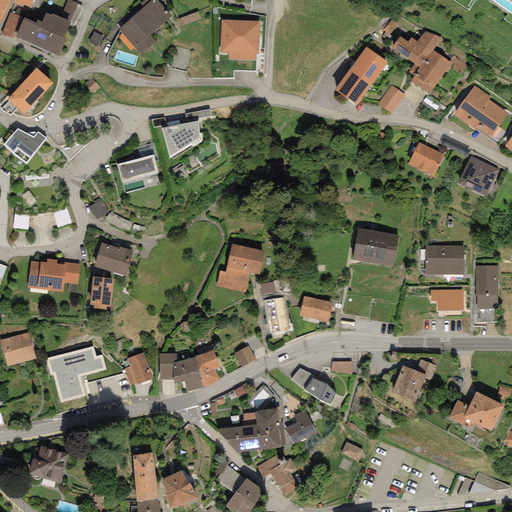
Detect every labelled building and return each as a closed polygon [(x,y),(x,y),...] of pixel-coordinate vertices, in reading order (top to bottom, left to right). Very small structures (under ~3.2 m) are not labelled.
[(0,0),(0,23),(10,0),(0,0)] [(69,0),(67,0),(60,18),(71,22),(69,25),(73,27),(82,6),(78,5),(79,4),(69,0)] [(171,16),(157,0),(144,0),(140,4),(144,7),(118,29),(141,55),(157,42),(150,35),(171,16)] [(20,17),(10,13),(2,34),(12,38),(20,17)] [(51,15),(46,13),(41,22),(37,20),(36,23),(24,17),(15,36),(58,56),(66,39),(63,38),(69,25),(71,22),(60,18),(52,14),(51,15)] [(260,21),(221,20),(220,53),(228,53),(228,59),(255,60),(256,55),(258,55),(260,21)] [(104,38),(94,31),(88,41),(97,47),(104,38)] [(441,38),(425,31),(417,42),(411,37),(407,42),(400,36),(391,48),(415,63),(408,72),(414,76),(410,81),(428,94),(451,63),(433,50),(441,38)] [(387,63),(366,47),(334,89),(356,105),(387,63)] [(22,84),(38,99),(53,83),(36,68),(22,84)] [(38,99),(22,84),(7,99),(24,115),(38,99)] [(405,96),(391,85),(377,103),(391,114),(405,96)] [(491,98),(474,86),(453,115),(475,130),(476,128),(490,138),(508,113),(489,100),(491,98)] [(207,136),(205,113),(159,122),(166,164),(207,136)] [(33,136),(18,129),(3,145),(12,154),(26,163),(47,140),(37,132),(33,136)] [(444,154),(418,142),(408,164),(433,176),(444,154)] [(151,152),(109,163),(115,183),(156,171),(151,152)] [(499,170),(470,157),(457,184),(486,197),(499,170)] [(67,210),(58,185),(17,189),(15,213),(30,217),(45,216),(53,214),(67,210)] [(103,204),(92,211),(99,221),(110,213),(103,204)] [(72,223),(67,210),(53,214),(57,228),(72,223)] [(28,230),(30,217),(15,213),(13,228),(28,230)] [(393,267),(398,235),(358,228),(352,260),(393,267)] [(117,248),(101,243),(93,266),(125,276),(133,251),(118,246),(117,248)] [(265,252),(232,244),(225,272),(220,271),(216,286),(245,293),(250,272),(259,274),(265,252)] [(425,246),(426,275),(464,275),(464,246),(425,246)] [(57,261),(47,259),(46,263),(31,261),(28,289),(62,292),(63,283),(65,265),(64,265),(57,264),(57,261)] [(64,263),(64,265),(65,265),(63,283),(78,285),(80,265),(64,263)] [(497,266),(475,266),(476,309),(498,309),(497,266)] [(113,279),(92,277),(90,305),(94,305),(94,308),(107,310),(107,307),(111,307),(113,279)] [(274,281),(261,283),(259,284),(261,295),(275,292),(274,281)] [(463,290),(430,290),(430,302),(437,302),(437,311),(463,312),(463,290)] [(333,303),(303,296),(298,316),(329,323),(333,303)] [(284,298),(263,301),(268,334),(289,331),(284,298)] [(28,332),(0,340),(0,341),(8,367),(36,359),(28,332)] [(244,341),(246,347),(248,346),(251,353),(262,347),(256,335),(244,341)] [(246,347),(234,353),(242,367),(255,359),(251,353),(248,346),(246,347)] [(93,347),(45,359),(49,375),(53,374),(60,402),(86,396),(80,376),(106,369),(102,354),(95,356),(93,347)] [(204,354),(195,357),(203,387),(204,388),(219,381),(213,370),(220,366),(212,350),(204,354)] [(143,353),(127,359),(130,366),(124,369),(130,386),(136,383),(137,385),(154,379),(143,353)] [(177,354),(159,354),(160,380),(173,380),(173,362),(177,362),(177,354)] [(177,362),(173,362),(173,380),(173,384),(184,381),(187,393),(203,387),(195,357),(177,362)] [(415,370),(402,365),(391,392),(414,402),(424,378),(431,381),(437,366),(420,359),(415,370)] [(351,361),(332,362),(331,371),(352,375),(351,361)] [(299,369),(291,379),(304,390),(317,399),(329,404),(336,393),(326,384),(316,380),(317,377),(299,369)] [(510,402),(511,393),(511,391),(502,389),(499,400),(510,402)] [(457,401),(449,417),(464,425),(467,419),(491,431),(504,406),(476,392),(468,406),(457,401)] [(276,409),(255,412),(255,413),(243,414),(243,419),(241,420),(242,426),(216,429),(238,454),(281,447),(281,446),(285,445),(283,423),(281,423),(280,407),(276,407),(276,409)] [(293,444),(316,432),(305,410),(294,416),(298,422),(286,428),(293,444)] [(362,450),(347,442),(341,454),(357,461),(362,450)] [(28,474),(60,483),(69,454),(41,446),(37,459),(33,458),(28,474)] [(152,452),(133,455),(136,502),(158,498),(152,452)] [(279,459),(276,455),(257,467),(263,477),(270,473),(284,496),(298,487),(293,480),(294,480),(291,474),(297,470),(290,458),(285,460),(283,456),(279,459)] [(234,494),(246,480),(227,466),(216,480),(234,494)] [(181,471),(161,480),(166,495),(165,496),(170,509),(198,497),(181,471)] [(510,486),(478,473),(474,481),(495,490),(509,489),(510,486)] [(250,511),(265,492),(247,478),(246,480),(234,494),(225,506),(231,511),(234,511),(235,511),(237,511),(250,511)] [(467,496),(472,482),(467,480),(462,494),(467,496)] [(161,511),(158,498),(136,502),(136,511),(161,511)]
